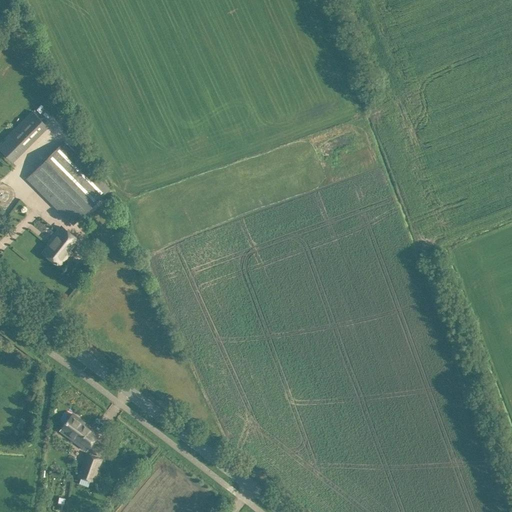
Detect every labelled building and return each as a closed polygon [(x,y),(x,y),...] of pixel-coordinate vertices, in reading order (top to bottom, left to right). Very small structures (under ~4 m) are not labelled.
[(29,136),(18,125),(0,143),(0,149),(8,158),(29,136)] [(63,142),(56,149),(28,177),(74,223),(109,188),(63,142)] [(62,227),(58,232),(51,240),(53,241),(44,253),(57,263),(76,239),(62,227)] [(72,413),(59,431),(86,451),(91,444),(97,436),(79,422),(81,420),(72,413)] [(86,454),(83,462),(98,468),(101,459),(86,454)] [(83,462),(77,477),(93,483),(98,468),(83,462)]
